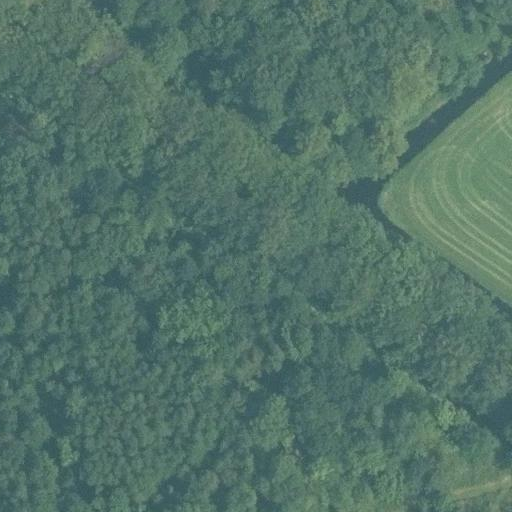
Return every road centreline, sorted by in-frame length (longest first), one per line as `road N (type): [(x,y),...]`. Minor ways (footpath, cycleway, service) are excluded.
road 1 (track): [(511,389),(241,191)]
road 2 (track): [(241,191),(0,26)]
